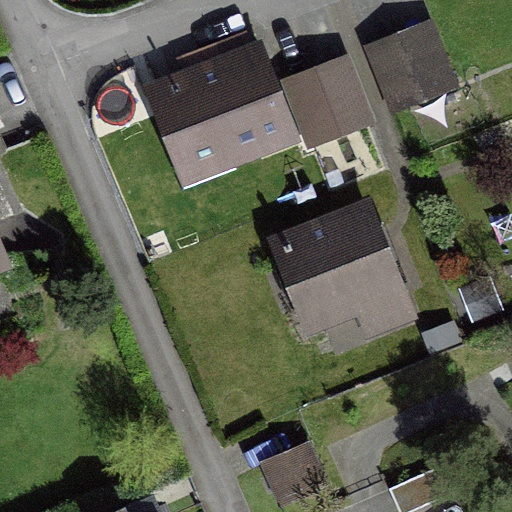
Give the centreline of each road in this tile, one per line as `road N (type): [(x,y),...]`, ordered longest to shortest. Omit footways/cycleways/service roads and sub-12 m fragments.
road 1 (residential): [(226,511),(44,73)]
road 2 (residential): [(44,73),(232,0)]
